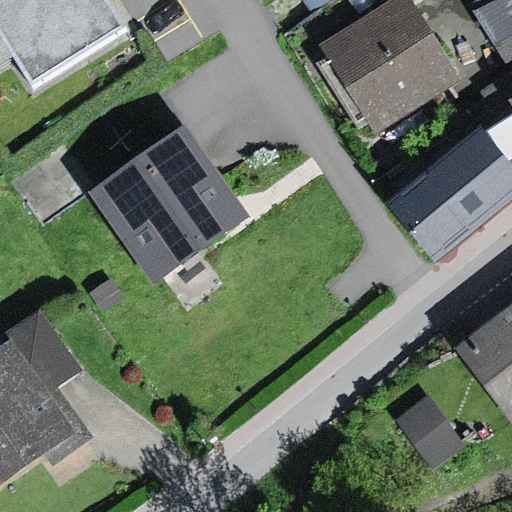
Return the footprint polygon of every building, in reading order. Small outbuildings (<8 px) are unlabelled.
[(122,32),(103,0),(0,0),(0,34),(30,86),(122,32)] [(511,0),(502,0),(482,11),(511,63),(511,0)] [(456,82),(405,2),(325,52),(375,132),(456,82)] [(511,195),(511,177),(478,138),(392,212),(434,262),(511,195)] [(240,226),(186,142),(100,197),(154,281),(240,226)] [(511,304),(475,333),(489,351),(475,362),(511,409),(511,304)] [(80,380),(39,319),(11,338),(23,355),(0,370),(0,494),(86,437),(58,395),(80,380)] [(427,390),(392,416),(432,468),(466,443),(427,390)]
